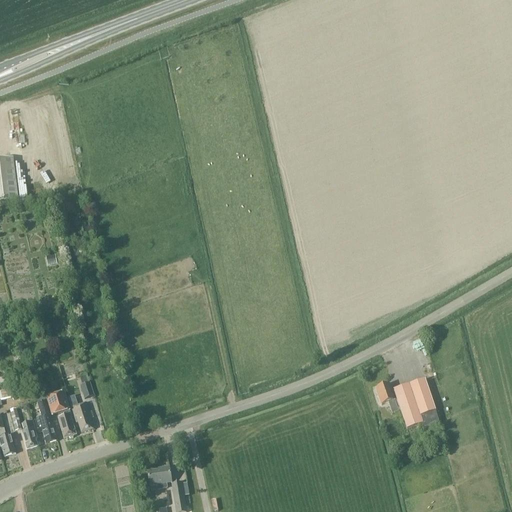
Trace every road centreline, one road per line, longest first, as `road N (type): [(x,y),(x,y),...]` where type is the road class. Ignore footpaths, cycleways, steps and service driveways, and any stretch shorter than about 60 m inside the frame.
road 1 (tertiary): [(0,492),(306,383),(511,272)]
road 2 (primary): [(0,79),(138,17)]
road 3 (primary): [(138,17),(0,65)]
